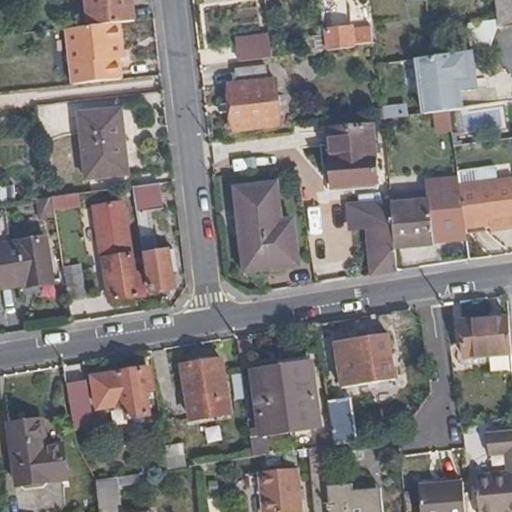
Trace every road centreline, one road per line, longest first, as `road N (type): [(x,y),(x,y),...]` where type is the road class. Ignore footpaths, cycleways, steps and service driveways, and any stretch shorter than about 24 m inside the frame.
road 1 (residential): [(172,0),(210,323)]
road 2 (residential): [(210,323),(431,288)]
road 3 (residential): [(0,357),(210,323)]
road 4 (residential): [(433,424),(444,385),(431,288)]
